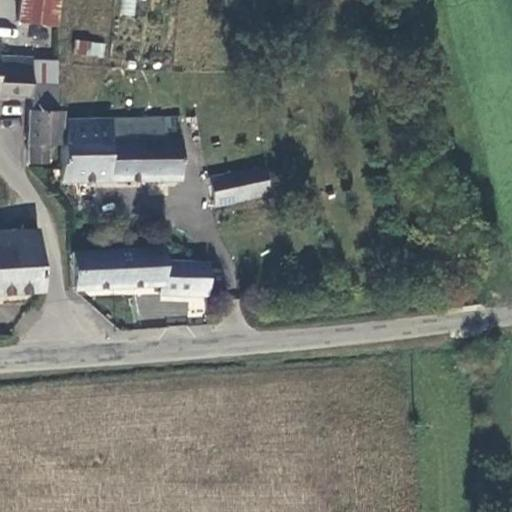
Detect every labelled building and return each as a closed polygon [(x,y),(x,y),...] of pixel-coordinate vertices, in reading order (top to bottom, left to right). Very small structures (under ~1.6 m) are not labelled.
[(51,30),(54,0),(20,0),(17,27),(51,30)] [(134,17),(135,0),(120,0),(119,15),(134,17)] [(103,58),(104,43),(75,40),(74,55),(103,58)] [(0,101),(27,102),(27,90),(28,69),(28,64),(0,63),(0,101)] [(28,69),(27,90),(27,102),(27,115),(50,116),(51,96),(51,91),(51,69),(28,69)] [(50,116),(57,116),(65,116),(65,97),(51,96),(50,116)] [(56,126),(57,116),(50,116),(27,115),(25,169),(42,169),(43,145),(56,145),(56,126)] [(159,146),(159,125),(61,127),(62,150),(57,151),(57,186),(178,184),(178,146),(159,146)] [(265,199),(259,173),(208,184),(205,184),(209,210),(212,209),(265,199)] [(0,299),(37,297),(34,237),(0,238),(0,299)] [(160,266),(160,253),(67,258),(68,296),(155,293),(155,302),(204,301),(205,267),(160,266)]
